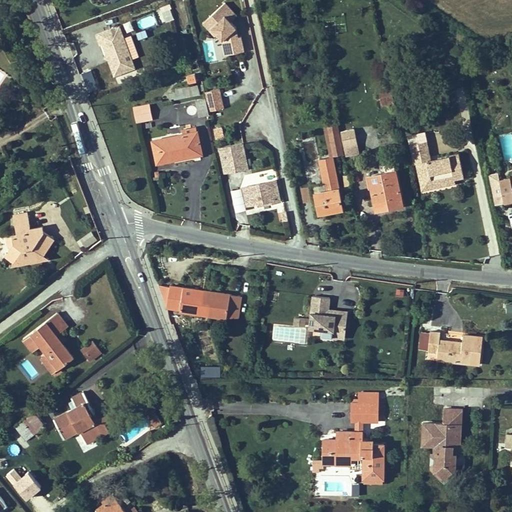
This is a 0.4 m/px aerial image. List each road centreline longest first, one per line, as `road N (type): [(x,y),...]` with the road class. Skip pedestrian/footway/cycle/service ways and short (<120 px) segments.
road 1 (unclassified): [(511,280),(117,227)]
road 2 (secondary): [(122,241),(221,511)]
road 3 (secondary): [(34,0),(117,227)]
road 4 (unknown): [(191,424),(63,511)]
road 5 (residential): [(0,335),(122,241)]
